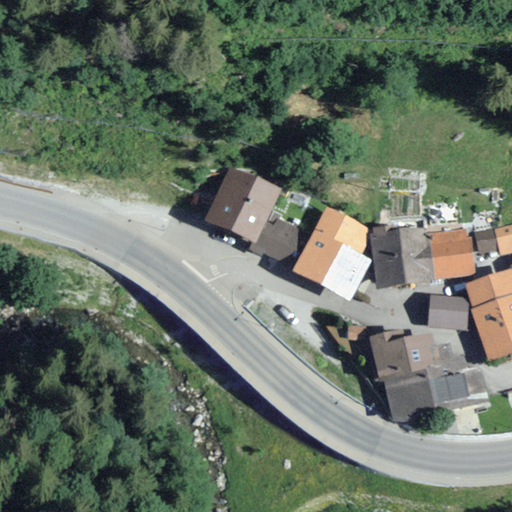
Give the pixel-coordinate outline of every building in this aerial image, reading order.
[(197,228),(247,253),(261,225),(275,196),(226,172),(197,228)] [(289,279),(345,307),(366,265),(356,260),(368,236),(322,213),(309,240),(292,273),(289,279)] [(292,273),(309,240),(274,223),(270,229),(261,225),(247,253),(258,259),(260,257),(292,273)] [(511,247),(511,226),(495,229),(499,250),(511,247)] [(492,253),(489,232),(472,234),(476,256),(492,253)] [(470,278),(464,233),(426,238),(432,283),(470,278)] [(423,289),(419,235),(367,239),(372,293),(423,289)] [(511,293),(506,275),(461,290),(485,365),(511,356),(511,293)] [(461,333),(461,302),(424,301),(424,332),(461,333)] [(360,342),(359,330),(343,330),(343,342),(360,342)] [(398,335),(363,341),(372,387),(379,386),(387,425),(485,407),(478,373),(463,376),(460,362),(447,365),(443,348),(428,351),(426,339),(400,344),(398,335)] [(444,511),(420,484),(388,511),(444,511)]
